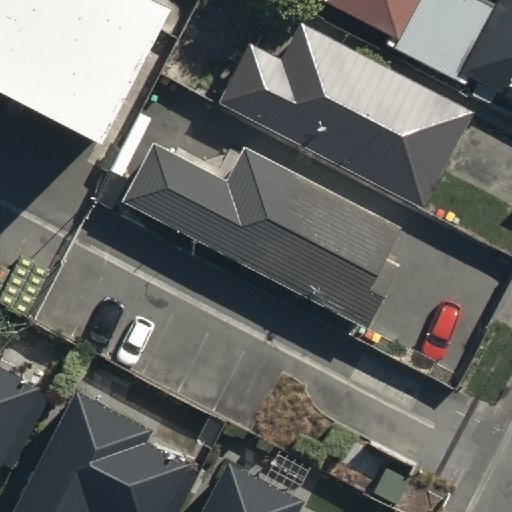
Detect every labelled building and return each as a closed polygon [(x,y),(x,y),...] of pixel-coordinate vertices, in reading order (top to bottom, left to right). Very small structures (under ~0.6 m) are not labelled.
[(0,0),(0,62),(85,106),(140,0),(0,0)] [(318,0),(390,35),(407,0),(318,0)] [(486,0),(414,0),(394,39),(451,68),(486,0)] [(511,0),(492,0),(459,66),(511,92),(511,0)] [(246,32),(214,96),(421,199),(470,102),(292,14),(276,47),(246,32)] [(396,217),(240,135),(223,165),(148,126),(114,189),(358,319),(392,256),(379,249),(396,217)] [(0,452),(7,456),(47,379),(0,354),(0,452)] [(141,414),(65,375),(0,501),(0,511),(69,511),(78,495),(111,511),(160,511),(191,454),(135,426),(141,414)] [(299,487),(223,449),(190,511),(317,511),(293,499),(299,487)]
